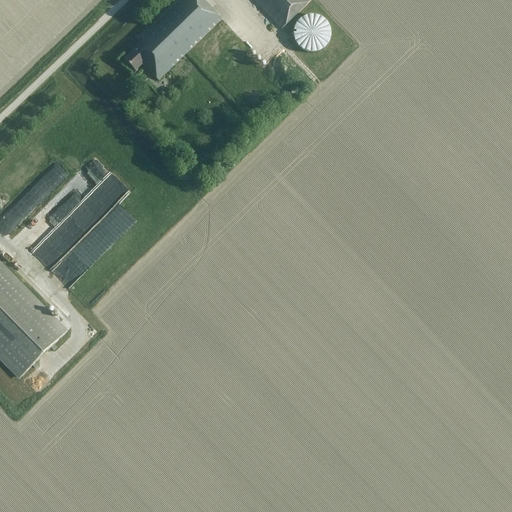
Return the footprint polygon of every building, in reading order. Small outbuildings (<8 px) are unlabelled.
[(158,81),(222,20),(202,0),(180,0),(141,38),(145,42),(125,60),(136,71),(143,65),(158,81)] [(310,0),(254,0),(282,29),(312,1),(310,0)] [(331,35),(331,30),(329,25),(326,21),(322,18),(317,16),(312,16),(307,16),(303,18),(299,22),(296,26),(294,30),(294,35),(295,40),(297,45),(300,49),(305,52),(310,53),(315,53),(320,52),(325,49),(328,45),(330,41),(331,35)] [(16,172),(0,187),(0,202),(3,206),(27,184),(16,172)] [(78,183),(29,229),(41,241),(89,195),(78,183)] [(0,360),(20,380),(69,331),(0,261),(0,360)]
